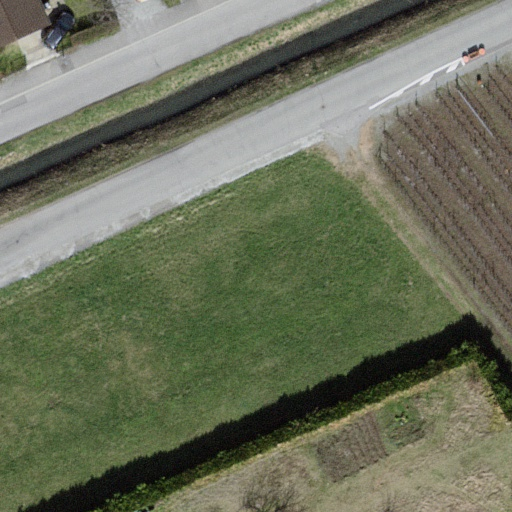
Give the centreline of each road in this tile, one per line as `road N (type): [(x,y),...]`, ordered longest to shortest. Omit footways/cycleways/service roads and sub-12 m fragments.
road 1 (unclassified): [(511,15),(0,256)]
road 2 (residential): [(0,131),(289,0)]
